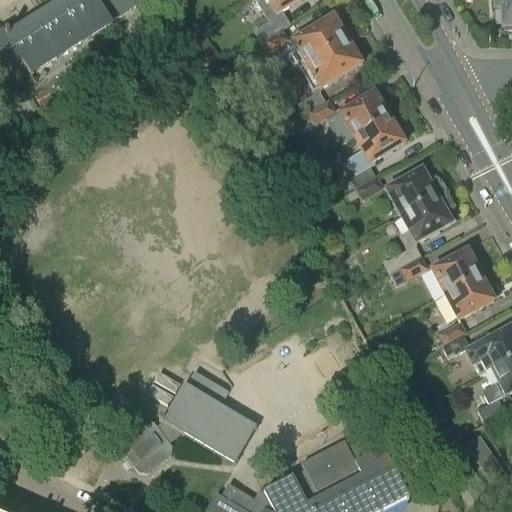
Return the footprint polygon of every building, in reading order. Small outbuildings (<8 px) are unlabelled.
[(6,39),(0,42),(0,78),(7,74),(4,70),(20,61),(30,77),(137,10),(130,0),(66,0),(68,3),(7,41),(6,39)] [(265,0),(277,18),(306,0),(265,0)] [(511,0),(493,0),(494,9),(496,9),(496,13),(502,12),(502,31),(506,31),(510,34),(511,33),(511,0)] [(298,56),(307,70),(347,45),(333,21),(292,46),(293,48),(287,51),(292,60),(298,56)] [(208,46),(201,34),(184,46),(191,57),(208,46)] [(281,34),(261,47),(268,57),(288,45),(281,34)] [(361,68),(347,45),(307,70),(314,82),(308,86),(313,95),(312,95),(313,98),(296,108),(304,121),(308,119),(326,108),(317,92),(319,91),(320,93),(361,68)] [(339,118),(353,141),(392,118),(385,106),(381,109),(374,97),(339,118)] [(329,106),(326,108),(308,119),(314,130),(336,117),(329,106)] [(400,130),(392,118),(353,141),(361,155),(345,164),(354,179),(348,182),(355,193),(356,193),(375,182),(369,172),(373,170),(371,167),(404,146),(395,133),(400,130)] [(399,220),(440,198),(433,187),(428,189),(420,175),(384,195),(399,220)] [(376,181),(375,182),(356,193),(362,204),(382,192),(376,181)] [(446,210),(440,198),(399,220),(407,235),(398,239),(406,255),(382,268),(388,279),(389,279),(400,272),(420,262),(411,245),(412,245),(414,247),(449,227),(441,213),(446,210)] [(465,254),(430,274),(420,279),(433,305),(444,299),(484,278),(476,262),(471,265),(465,254)] [(420,262),(400,272),(389,279),(395,290),(427,273),(420,262)] [(491,289),(484,278),(444,299),(456,322),(492,303),(486,292),(491,289)] [(446,349),(462,340),(466,338),(460,327),(439,338),(446,349)] [(486,361),(493,374),(511,363),(511,334),(510,331),(474,351),(481,363),(486,361)] [(448,363),(469,352),(463,340),(442,352),(448,363)] [(511,363),(493,374),(499,385),(480,396),(487,408),(476,414),(485,428),(506,416),(499,403),(502,402),(501,400),(511,394),(511,363)] [(148,392),(170,402),(179,383),(157,373),(148,392)] [(182,437),(234,467),(235,467),(256,430),(221,410),(229,396),(194,375),(186,389),(184,388),(164,422),(161,420),(158,424),(162,426),(157,430),(154,426),(145,425),(121,444),(120,452),(125,458),(123,460),(132,472),(134,470),(138,476),(147,477),(171,459),(172,450),(169,447),(182,437)] [(304,475),(263,496),(263,498),(259,506),(228,488),(221,501),(217,498),(208,511),(391,511),(409,503),(383,452),(373,457),(365,442),(347,451),(344,445),(300,468),(304,475)]
